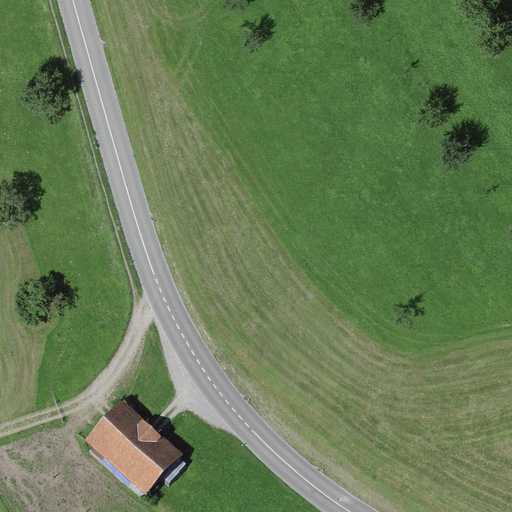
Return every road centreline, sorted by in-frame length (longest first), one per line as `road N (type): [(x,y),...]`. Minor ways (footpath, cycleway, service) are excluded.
road 1 (tertiary): [(74,0),(144,245),(176,322),(213,384),(263,442),(348,511)]
road 2 (track): [(0,431),(92,396),(130,347),(159,288)]
